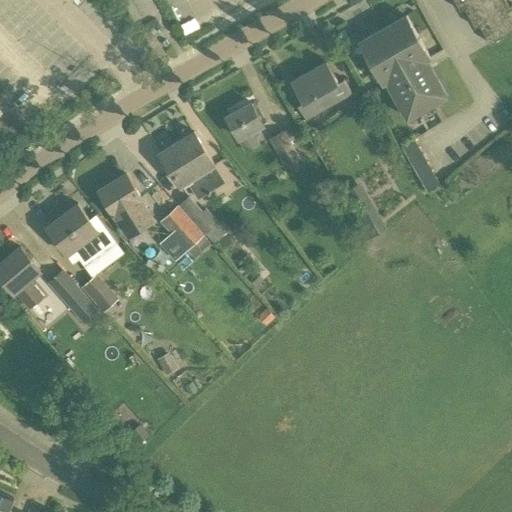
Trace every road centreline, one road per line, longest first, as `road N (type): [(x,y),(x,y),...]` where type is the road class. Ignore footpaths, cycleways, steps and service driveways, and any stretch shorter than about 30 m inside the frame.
road 1 (tertiary): [(0,189),(186,67),(311,0)]
road 2 (residential): [(121,511),(0,428)]
